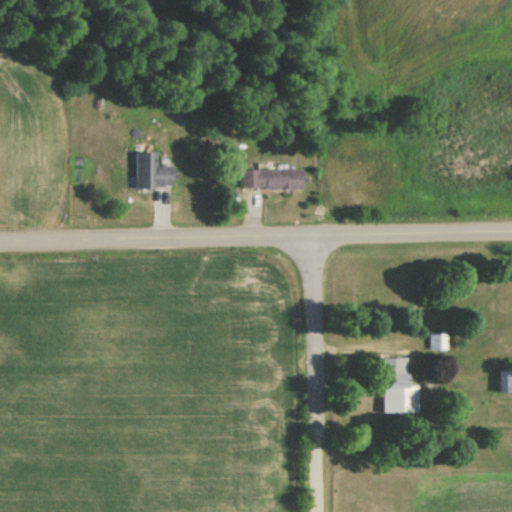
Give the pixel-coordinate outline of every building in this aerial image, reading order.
[(152,154),(133,154),(133,189),(169,189),(169,166),(153,167),(152,154)] [(238,171),(238,191),(298,191),(298,171),(238,171)] [(429,350),(445,350),(445,336),(429,336),(429,350)] [(414,387),(402,387),(402,359),(377,359),(377,414),(414,414),(414,387)] [(511,393),(511,378),(511,377),(501,378),(504,395),(511,393)]
